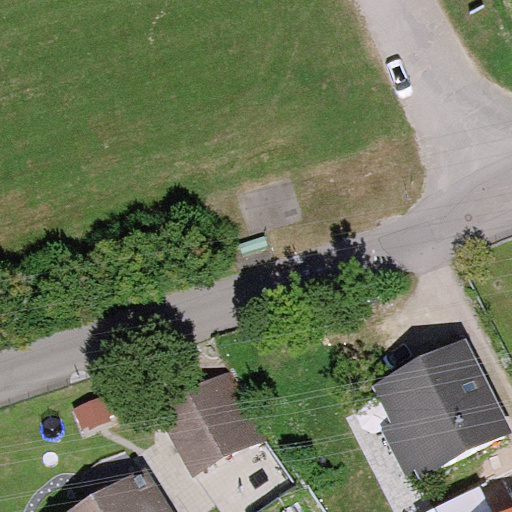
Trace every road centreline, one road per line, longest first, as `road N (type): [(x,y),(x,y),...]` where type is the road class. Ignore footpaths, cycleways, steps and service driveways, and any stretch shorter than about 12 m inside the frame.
road 1 (residential): [(0,384),(404,249),(504,197)]
road 2 (residential): [(504,197),(400,0)]
